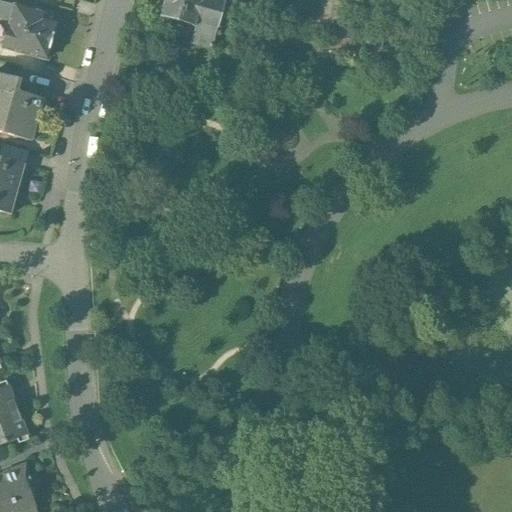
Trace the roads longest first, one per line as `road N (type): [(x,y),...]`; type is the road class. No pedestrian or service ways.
road 1 (unclassified): [(511,95),(436,116),(393,143),(326,215),(304,259),(285,343),(305,511)]
road 2 (residential): [(70,257),(118,0)]
road 3 (residential): [(112,511),(82,408),(70,257)]
